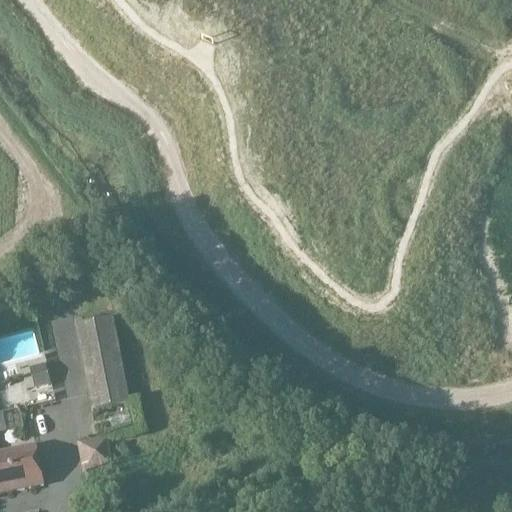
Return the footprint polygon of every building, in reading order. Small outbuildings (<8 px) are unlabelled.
[(92,414),(129,406),(113,321),(75,329),(80,353),(92,414)] [(27,385),(19,355),(32,351),(26,331),(0,338),(0,373),(1,374),(7,396),(45,385),(44,380),(27,385)] [(27,383),(42,381),(39,366),(24,368),(27,383)] [(83,477),(115,471),(109,439),(77,445),(83,477)] [(0,496),(43,488),(35,449),(0,456),(0,496)]
